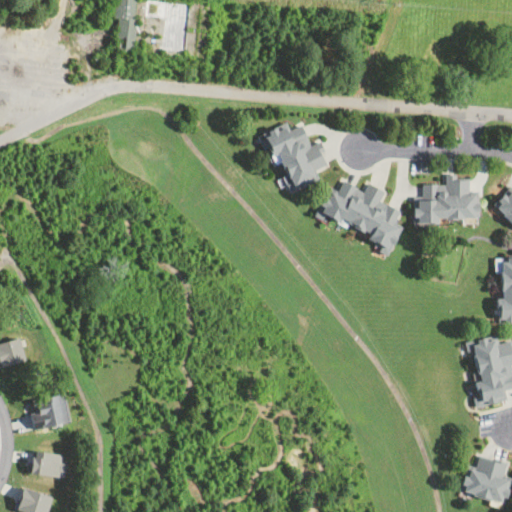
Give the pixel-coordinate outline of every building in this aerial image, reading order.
[(112,0),(111,17),(116,17),(112,49),(131,51),(134,17),(131,17),(133,0),(112,0)] [(286,193),(319,178),(315,170),(326,165),(323,158),(321,154),(325,152),(322,145),(319,138),(309,143),(304,131),(299,122),(288,127),(285,120),(256,133),(267,156),(273,153),(277,160),(275,161),(280,170),(280,169),(287,182),(282,184),(286,193)] [(466,179),(466,186),(466,191),(475,191),(475,196),(477,196),(477,217),(452,217),(452,219),(441,219),(441,217),(433,217),(433,223),(410,222),(410,217),(408,217),(408,207),(410,207),(410,196),(420,196),(420,191),(420,183),(436,183),(436,184),(443,184),(443,174),(450,174),(453,174),(453,179),(466,179)] [(310,215),(315,206),(314,205),(319,196),(320,196),(326,186),(335,191),(341,180),(347,184),(353,187),(352,189),(361,193),(366,184),(374,188),(381,192),(376,200),(384,205),(384,204),(390,207),(398,211),(393,221),(401,226),(384,257),(374,251),(376,247),(362,239),(365,234),(359,231),(358,233),(340,223),(341,221),(337,219),(334,224),(322,217),(320,221),(310,215)] [(511,187),(511,228),(499,215),(500,213),(490,205),(509,184),(511,187)] [(511,323),(511,257),(492,258),(493,324),(511,323)] [(462,342),(464,352),(469,351),(470,355),(468,355),(472,371),(473,374),(474,374),(476,380),(470,382),(473,393),(474,392),(475,397),(471,398),(473,406),(476,406),(504,399),(502,390),(508,388),(511,387),(511,377),(510,367),(509,365),(511,364),(511,353),(511,347),(509,340),(496,343),(496,341),(494,334),(462,342)] [(0,365),(24,361),(19,338),(0,341),(0,365)] [(23,401),(29,430),(67,422),(61,394),(23,401)] [(62,453),(32,450),(30,462),(26,462),(25,472),(59,476),(60,471),(66,471),(67,463),(61,462),(62,453)] [(468,496),(469,494),(456,490),(458,485),(456,485),(459,475),(460,476),(464,464),(472,467),(473,467),(477,455),(485,458),(490,459),(490,458),(497,460),(505,463),(501,476),(503,477),(509,478),(501,504),(487,499),(486,501),(468,496)] [(14,509),(24,511),(46,511),(52,496),(21,486),(14,509)]
